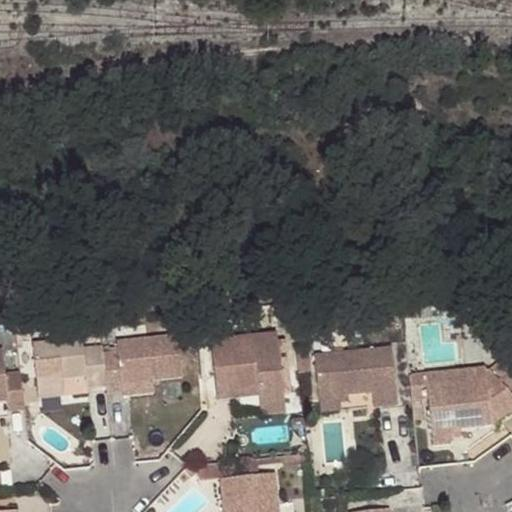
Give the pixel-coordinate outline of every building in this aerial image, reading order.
[(277,332),(212,340),(218,401),(238,399),(236,388),(258,385),(260,396),(262,417),(287,414),(284,391),(278,392),(276,370),(282,369),(277,332)] [(107,387),(107,394),(125,392),(123,384),(153,381),(185,378),(179,335),(117,342),(119,353),(103,355),(107,387)] [(103,355),(102,348),(84,350),(83,340),(34,346),(38,383),(87,377),(88,390),(107,387),(103,355)] [(391,348),(314,356),(319,400),(373,393),(374,407),(397,404),(391,348)] [(308,351),(297,352),(299,374),(310,373),(308,351)] [(26,411),(22,375),(9,377),(6,352),(0,353),(0,404),(9,403),(10,413),(26,411)] [(486,368),(425,374),(433,446),(452,445),(451,439),(450,430),(461,429),(490,426),(511,410),(511,396),(488,370),(486,370),(486,368)] [(278,392),(284,391),(282,369),(276,370),(278,392)] [(123,384),(125,392),(125,397),(155,394),(153,381),(123,384)] [(238,399),(260,396),(258,385),(236,388),(238,399)] [(461,429),(450,430),(451,439),(461,437),(461,429)] [(221,479),(225,509),(230,508),(230,511),(279,511),(276,473),(221,479)]
